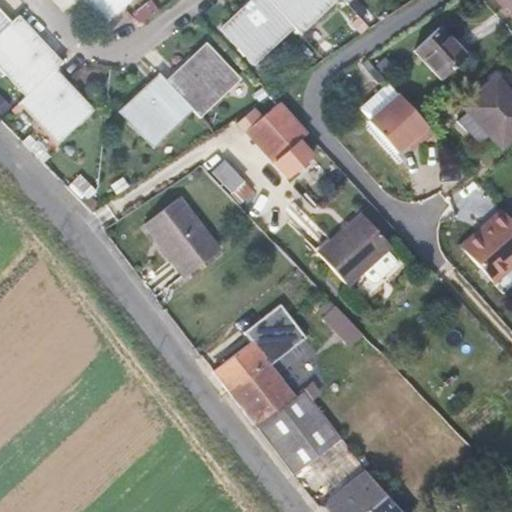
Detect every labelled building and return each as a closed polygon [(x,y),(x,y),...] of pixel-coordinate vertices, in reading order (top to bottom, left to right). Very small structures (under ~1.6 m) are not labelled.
[(81,0),(104,24),(129,0),(81,0)] [(263,1),(262,0),(250,0),(219,29),(252,63),(289,29),(263,1)] [(264,0),(263,1),(289,29),(297,37),(336,0),(264,0)] [(50,75),(58,67),(14,20),(7,27),(0,33),(0,78),(21,102),(50,75)] [(440,79),(464,58),(438,29),(413,50),(440,79)] [(231,85),(200,50),(160,85),(187,113),(192,119),(231,85)] [(53,150),(90,116),(50,75),(21,102),(14,109),(53,150)] [(160,85),(154,78),(114,113),(146,149),(187,113),(160,85)] [(503,150),(511,141),(511,96),(498,81),(466,109),(478,122),(467,132),(489,156),(499,146),(503,150)] [(435,134),(399,94),(369,122),(397,155),(415,138),(422,146),(435,134)] [(309,156),(297,142),(306,133),(279,104),(263,117),(255,108),(236,125),(244,134),(246,132),(287,177),(309,156)] [(212,173),(230,191),(240,182),(222,163),(212,173)] [(185,276),(219,250),(178,198),(144,224),(185,276)] [(491,222),(495,227),(462,256),(491,289),(511,269),(511,220),(504,211),(491,222)] [(385,248),(355,215),(313,254),(343,287),(385,248)] [(459,252),(462,256),(495,227),(491,222),(459,252)] [(361,335),(331,304),(318,317),(347,347),(361,335)] [(255,427),(294,397),(251,342),(212,372),(255,427)] [(255,427),(284,460),(330,424),(303,389),(294,397),(255,427)] [(399,511),(364,471),(321,505),(326,511),(399,511)]
